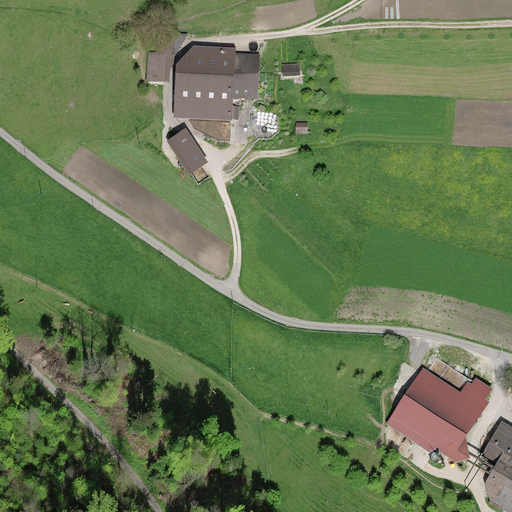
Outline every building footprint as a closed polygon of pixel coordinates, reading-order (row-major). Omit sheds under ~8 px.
[(259,54),(191,51),(178,65),(175,117),(231,120),(232,97),(258,98),(259,54)] [(149,53),(148,80),(168,81),(169,54),(149,53)] [(185,129),(167,140),(189,173),(206,162),(185,129)] [(492,389),(476,378),(471,384),(468,382),(460,392),(423,368),(386,424),(432,453),(435,448),(455,463),(470,459),(465,437),(489,402),(485,400),(492,389)] [(511,511),(511,427),(502,421),(482,455),(497,462),(485,484),(490,500),(502,507),(500,508),(506,511),(511,511)]
